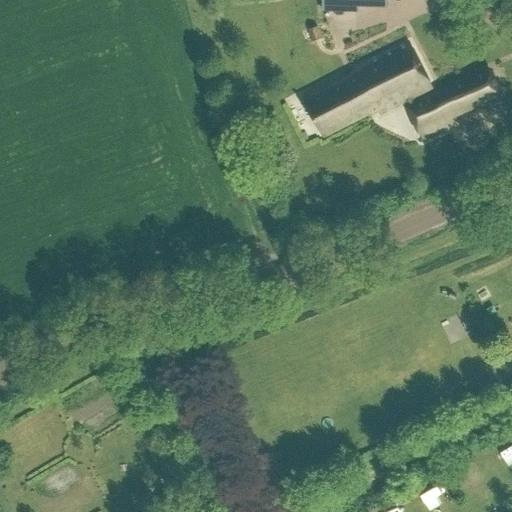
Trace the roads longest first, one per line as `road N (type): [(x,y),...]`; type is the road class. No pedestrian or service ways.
road 1 (tertiary): [(0,372),(111,313),(266,282),(511,180)]
road 2 (track): [(511,407),(304,511)]
